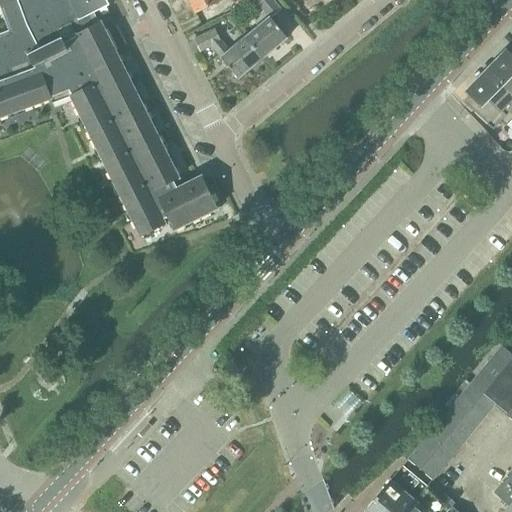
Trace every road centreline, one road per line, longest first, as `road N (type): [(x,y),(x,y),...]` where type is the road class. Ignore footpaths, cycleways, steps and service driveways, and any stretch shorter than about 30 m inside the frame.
road 1 (tertiary): [(38,511),(278,251)]
road 2 (tertiary): [(278,251),(511,5)]
road 3 (residential): [(221,141),(383,0)]
road 4 (residential): [(221,141),(148,0)]
road 5 (residential): [(278,251),(221,141)]
